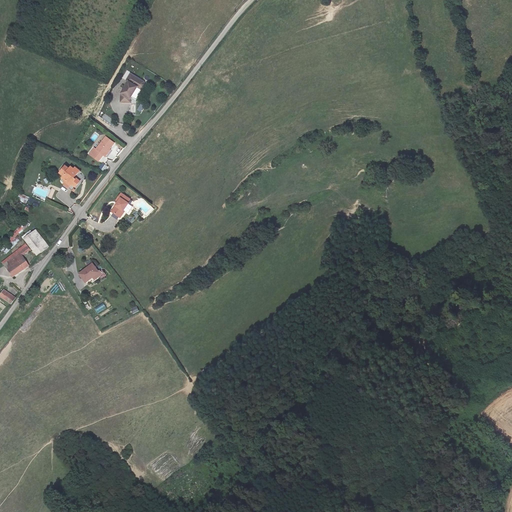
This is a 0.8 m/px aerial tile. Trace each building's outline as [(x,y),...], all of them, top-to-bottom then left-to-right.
[(131,73),(118,99),(129,104),(133,97),(137,99),(146,81),(131,73)] [(161,93),(148,84),(144,91),(146,92),(138,104),(137,112),(147,112),(147,109),(154,97),(157,99),(160,98),(162,96),(161,93)] [(101,161),(110,149),(103,143),(93,154),(91,153),(89,157),(86,160),(93,166),(96,163),(99,159),(101,161)] [(103,162),(100,168),(106,172),(109,166),(103,162)] [(62,170),(56,178),(60,181),(58,184),(65,190),(66,188),(69,190),(70,189),(73,191),(78,186),(72,181),(76,175),(73,172),(71,174),(68,171),(66,173),(62,170)] [(17,198),(26,203),(29,198),(20,194),(17,198)] [(129,202),(120,195),(114,203),(116,205),(110,213),(119,220),(123,213),(121,212),(129,202)] [(28,204),(38,207),(40,201),(29,199),(28,204)] [(25,226),(21,223),(7,240),(11,243),(25,226)] [(36,262),(48,253),(34,236),(23,245),(36,262)] [(3,260),(19,249),(16,245),(4,253),(6,255),(1,259),(3,260)] [(4,271),(12,284),(28,272),(20,263),(29,256),(27,253),(4,271)] [(88,291),(99,284),(93,276),(83,283),(88,291)] [(5,297),(2,295),(0,297),(0,302),(10,309),(13,305),(6,299),(5,297)] [(102,302),(93,308),(97,314),(106,308),(102,302)]
